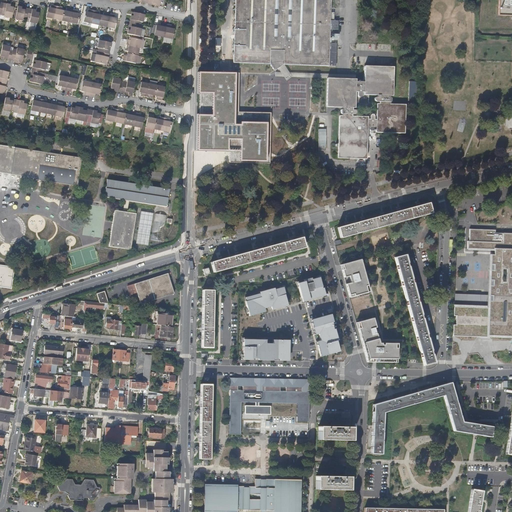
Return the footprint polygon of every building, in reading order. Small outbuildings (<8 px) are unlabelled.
[(284,63),(329,64),(329,41),(329,0),(235,0),(234,62),(278,63),(284,63)] [(511,0),(497,0),(497,16),(511,16),(511,0)] [(3,2),(3,4),(1,11),(4,12),(3,15),(11,17),(14,6),(10,5),(10,3),(3,2)] [(27,18),(27,16),(28,9),(22,8),(22,6),(18,5),(15,18),(23,19),(23,17),(27,18)] [(54,19),(57,6),(51,5),(51,8),(48,7),(46,17),(54,19)] [(62,7),(57,6),(54,19),(62,20),(64,11),(62,10),(62,7)] [(28,9),(27,16),(30,17),(30,21),(37,22),(39,11),(36,11),(36,9),(29,7),(28,9)] [(66,11),(64,11),(62,20),(69,22),(72,9),(67,8),(66,11)] [(84,20),(92,22),(94,9),(89,8),(88,11),(86,11),(84,20)] [(78,10),(72,9),(69,22),(78,24),(80,14),(77,13),(78,10)] [(94,9),(92,22),(97,23),(100,24),(101,14),(99,14),(100,10),(94,9)] [(104,15),(101,14),(100,24),(107,25),(109,12),(104,11),(104,15)] [(115,13),(109,12),(107,25),(115,27),(117,17),(114,17),(115,13)] [(144,13),(134,12),(134,15),(131,15),(130,22),(132,23),(139,24),(140,21),(143,21),(144,13)] [(152,33),(164,36),(166,23),(160,22),(160,25),(154,24),(152,33)] [(140,24),(139,24),(132,23),(131,30),(128,29),(128,33),(140,36),(141,28),(140,28),(140,24)] [(166,23),(164,36),(173,37),(174,28),(171,27),(172,24),(166,23)] [(128,39),(127,44),(140,47),(142,39),(132,37),(131,40),(128,39)] [(99,51),(100,51),(108,52),(109,46),(111,46),(112,42),(100,39),(98,47),(100,47),(99,51)] [(140,47),(127,44),(126,50),(129,51),(128,53),(138,55),(140,47)] [(0,57),(3,58),(3,60),(10,62),(10,60),(12,52),(9,52),(9,48),(1,47),(0,54),(0,57)] [(12,51),(12,52),(10,60),(17,61),(17,63),(21,64),(23,52),(16,50),(16,52),(12,51)] [(108,52),(100,51),(100,54),(97,54),(95,61),(105,63),(106,60),(108,60),(109,53),(108,52)] [(138,55),(128,53),(128,55),(125,54),(124,61),(137,63),(137,62),(141,63),(142,56),(138,55)] [(35,64),(33,63),(31,70),(33,71),(49,74),(49,71),(44,70),(46,62),(36,60),(35,64)] [(355,78),(326,78),(326,106),(330,106),(354,106),(354,109),(341,109),(341,113),(343,112),(343,116),(338,116),(337,158),(367,158),(368,129),(371,129),(371,132),(375,132),(375,128),(377,129),(377,132),(405,132),(406,104),(378,104),(378,120),(375,120),(375,114),(372,114),(372,103),(369,103),(369,116),(354,116),(354,113),(356,113),(356,109),(362,109),(362,103),(355,103),(355,90),(357,91),(357,95),(361,95),(361,91),(363,91),(363,93),(378,93),(378,96),(374,97),(374,100),(391,100),(391,97),(389,96),(389,94),(393,94),(393,66),(364,65),(364,80),(362,80),(362,79),(358,79),(358,80),(357,80),(355,80),(355,78)] [(32,78),(30,77),(29,81),(42,84),(43,77),(54,79),(55,75),(49,74),(33,71),(32,78)] [(215,73),(198,73),(198,92),(212,93),(212,116),(197,116),(196,150),(230,151),(229,162),(269,164),(269,154),(270,123),(240,123),(239,125),(233,125),(234,74),(215,73)] [(239,74),(234,74),(233,125),(239,125),(240,123),(270,123),(270,118),(270,113),(238,112),(239,74)] [(63,91),(66,78),(57,76),(55,86),(58,87),(58,90),(63,91)] [(75,80),(66,78),(63,91),(69,93),(70,90),(73,90),(75,80)] [(113,92),(120,93),(121,91),(122,84),(119,83),(119,80),(112,78),(110,89),(113,90),(113,92)] [(87,97),(89,83),(80,81),(78,91),(82,92),(81,95),(87,97)] [(127,94),(131,95),(134,83),(126,82),(126,83),(122,83),(122,84),(121,91),(127,92),(127,94)] [(98,85),(89,83),(87,97),(92,98),(93,94),(96,95),(98,85)] [(146,98),(148,85),(140,83),(138,93),(141,94),(140,97),(146,98)] [(154,96),(156,87),(148,85),(146,98),(151,99),(152,96),(154,96)] [(155,100),(162,102),(165,89),(156,87),(154,96),(156,97),(155,100)] [(9,102),(9,100),(4,99),(2,111),(9,113),(9,111),(13,112),(13,111),(15,104),(9,102)] [(39,114),(41,101),(36,100),(35,103),(32,102),(30,112),(39,114)] [(46,116),(48,105),(46,105),(47,102),(41,101),(39,114),(46,116)] [(15,102),(15,104),(13,111),(17,111),(17,115),(24,116),(26,106),(22,105),(22,103),(15,102)] [(54,117),(56,104),(51,103),(50,106),(48,105),(46,116),(54,117)] [(61,105),(56,104),(54,117),(61,119),(63,109),(61,108),(61,105)] [(68,120),(75,121),(78,109),(74,108),(74,110),(70,110),(67,109),(64,123),(67,123),(68,120)] [(86,122),(87,121),(88,113),(81,112),(82,110),(78,109),(75,121),(82,123),(83,121),(86,122)] [(114,124),(116,111),(111,110),(110,113),(106,112),(104,122),(114,124)] [(97,126),(99,115),(96,115),(96,113),(89,111),(88,113),(87,121),(90,121),(89,124),(97,125),(97,126)] [(123,126),(125,116),(122,115),(122,112),(116,111),(114,124),(123,126)] [(95,136),(98,136),(103,114),(99,113),(99,115),(97,126),(97,125),(95,136)] [(132,128),(134,115),(129,114),(129,117),(125,116),(123,126),(132,128)] [(140,116),(134,115),(132,128),(141,130),(142,120),(139,119),(140,116)] [(153,135),(154,130),(156,120),(153,120),(154,117),(148,116),(145,134),(153,135)] [(154,130),(162,132),(164,119),(158,118),(158,121),(156,120),(154,130)] [(164,119),(162,132),(169,133),(171,124),(169,123),(169,120),(164,119)] [(0,172),(37,178),(37,179),(73,185),(73,183),(78,184),(82,157),(0,144),(0,172)] [(104,197),(124,200),(129,201),(167,206),(169,189),(107,179),(104,197)] [(345,224),(346,226),(337,228),(340,238),(431,214),(428,203),(420,206),(420,204),(418,204),(417,205),(417,206),(401,211),(400,209),(399,210),(397,210),(397,212),(384,215),(384,214),(382,214),(381,215),(382,216),(365,221),(365,219),(363,219),(362,220),(362,222),(349,225),(348,224),(347,224),(345,224)] [(127,212),(123,212),(114,210),(108,246),(130,249),(136,213),(127,212)] [(148,245),(153,213),(153,212),(141,211),(136,243),(148,245)] [(155,213),(151,239),(162,241),(166,216),(166,215),(155,213)] [(488,308),(453,307),(452,335),(511,337),(511,302),(507,302),(507,297),(511,297),(511,233),(494,233),(495,230),(469,229),(468,241),(467,241),(467,250),(493,251),(493,255),(490,255),(488,296),(488,302),(488,306),(488,308)] [(219,260),(211,263),(214,273),(304,248),(303,242),(302,238),(294,240),(292,241),(291,241),(274,246),(273,246),(271,246),(258,250),(257,250),(255,251),(239,255),(237,256),(235,256),(222,260),(220,260),(219,260)] [(407,265),(407,264),(405,255),(394,258),(423,363),(424,365),(434,363),(431,354),(431,353),(431,351),(427,338),(427,336),(426,335),(422,319),(421,317),(421,315),(417,303),(417,301),(417,299),(412,283),(412,282),(411,280),(408,267),(407,265)] [(349,277),(350,283),(345,284),(348,295),(353,294),(353,296),(369,292),(364,274),(360,260),(340,265),(344,278),(349,277)] [(0,286),(11,289),(15,267),(0,264),(0,286)] [(167,274),(126,286),(129,295),(136,293),(140,304),(174,294),(167,274)] [(297,284),(302,302),(325,296),(324,292),(327,291),(326,288),(322,289),(319,278),(312,280),(312,278),(304,280),(304,282),(297,284)] [(264,309),(278,305),(279,308),(288,306),(285,295),(283,288),(275,290),(274,289),(260,293),(260,294),(245,298),(247,302),(246,302),(249,316),(265,312),(264,309)] [(201,349),(212,349),(213,291),(202,291),(202,300),(202,301),(202,303),(202,317),(202,318),(201,338),(201,340),(201,349)] [(99,294),(102,303),(103,304),(107,304),(110,304),(106,292),(99,294)] [(71,317),(72,317),(73,305),(62,304),(60,316),(71,317)] [(156,325),(160,326),(171,327),(171,315),(167,315),(167,313),(164,313),(164,314),(157,314),(156,325)] [(55,315),(42,314),(41,318),(49,319),(49,324),(48,330),(53,331),(54,322),(55,315)] [(318,342),(320,349),(318,349),(320,356),(340,351),(337,341),(342,339),(339,328),(333,329),(331,322),(332,322),(330,314),(311,320),(315,335),(318,334),(320,341),(318,342)] [(70,329),(71,320),(63,319),(62,323),(61,323),(60,328),(70,329)] [(120,331),(121,324),(121,321),(106,319),(104,327),(108,328),(108,330),(120,331)] [(397,359),(397,354),(397,343),(383,343),(383,345),(382,345),(381,345),(381,343),(378,343),(376,334),(375,334),(374,333),(373,329),(375,328),(373,319),(356,323),(358,333),(364,355),(365,359),(367,363),(375,363),(388,363),(395,363),(395,359),(397,359)] [(171,338),(171,327),(160,326),(159,336),(171,338)] [(21,331),(11,329),(10,340),(19,341),(21,331)] [(261,360),(288,361),(288,340),(273,340),(273,344),(266,344),(266,340),(243,339),(243,360),(251,360),(251,358),(261,358),(261,360)] [(9,345),(0,344),(0,359),(9,361),(11,352),(8,351),(9,345)] [(63,347),(44,345),(43,354),(62,355),(63,347)] [(88,350),(76,349),(75,361),(86,362),(88,350)] [(123,361),(124,353),(124,351),(113,350),(111,360),(123,361)] [(148,382),(149,372),(151,356),(145,355),(143,382),(148,382)] [(61,366),(62,359),(43,357),(43,365),(56,366),(61,366)] [(172,362),(165,361),(164,371),(172,371),(172,362)] [(5,370),(2,369),(1,374),(4,374),(3,377),(13,379),(15,366),(5,364),(5,370)] [(43,365),(41,364),(41,369),(39,369),(38,372),(49,374),(49,373),(52,373),(53,368),(56,368),(56,366),(43,365)] [(52,377),(52,376),(36,375),(35,383),(38,384),(37,388),(45,389),(46,382),(51,382),(52,377)] [(174,376),(169,375),(168,383),(162,383),(162,386),(159,386),(158,390),(161,390),(161,391),(167,391),(167,389),(172,390),(174,376)] [(69,384),(70,377),(65,376),(61,376),(61,381),(60,381),(60,379),(58,379),(57,386),(64,387),(64,389),(69,390),(69,388),(69,384)] [(13,384),(14,380),(3,378),(0,392),(10,394),(12,384),(13,384)] [(114,379),(109,379),(108,385),(107,392),(107,394),(106,403),(108,403),(108,407),(112,408),(112,405),(116,405),(117,391),(115,391),(115,388),(113,388),(114,379)] [(308,421),(308,418),(309,383),(308,383),(308,381),(306,381),(306,380),(298,380),(261,380),(253,379),(230,379),(229,425),(229,428),(229,434),(241,434),(241,403),(254,403),(258,403),(297,404),(297,417),(297,421),(308,421)] [(148,389),(148,382),(143,382),(143,383),(133,382),(133,381),(127,380),(127,382),(127,386),(130,386),(132,387),(144,388),(148,389)] [(391,400),(388,401),(373,405),(373,414),(372,424),(371,450),(371,456),(382,456),(383,413),(443,395),(454,431),(475,435),(490,437),(492,427),(462,422),(457,408),(450,383),(436,387),(434,388),(431,388),(416,393),(414,393),(412,394),(393,400),(391,400)] [(199,459),(209,459),(210,385),(200,385),(200,394),(200,395),(200,412),(200,432),(200,433),(200,448),(200,449),(199,451),(199,459)] [(82,389),(76,388),(70,387),(69,399),(82,400),(82,389)] [(49,391),(33,389),(33,394),(32,400),(35,400),(35,397),(49,398),(49,391)] [(50,391),(49,391),(49,398),(49,401),(53,401),(57,402),(57,401),(61,402),(62,392),(50,391)] [(155,403),(155,397),(155,395),(157,395),(157,392),(147,391),(146,405),(147,405),(147,407),(147,410),(156,411),(156,405),(155,405),(155,403)] [(97,403),(106,404),(106,403),(107,394),(105,393),(98,393),(97,403)] [(254,406),(244,406),(244,414),(269,414),(269,406),(258,406),(258,403),(254,403),(254,406)] [(12,421),(13,415),(0,413),(0,429),(6,431),(8,420),(12,421)] [(44,420),(33,420),(33,431),(43,432),(44,420)] [(67,425),(55,424),(54,441),(61,442),(61,435),(67,435),(67,425)] [(86,430),(81,430),(80,437),(95,438),(96,426),(86,425),(86,430)] [(124,443),(125,426),(119,426),(116,426),(116,428),(105,428),(104,440),(110,440),(110,442),(124,443)] [(138,427),(125,426),(124,443),(130,444),(131,435),(137,436),(138,427)] [(342,428),(319,427),(319,440),(351,441),(351,428),(342,428)] [(148,438),(149,438),(159,438),(159,429),(148,428),(148,438)] [(25,438),(22,451),(39,454),(40,448),(34,447),(35,440),(25,438)] [(149,453),(146,453),(145,468),(148,468),(148,470),(151,470),(151,471),(153,472),(154,472),(154,474),(153,478),(151,478),(150,492),(154,492),(154,496),(154,499),(152,500),(152,501),(146,501),(146,500),(144,500),(138,500),(138,505),(135,505),(126,505),(124,505),(123,508),(123,511),(167,511),(167,507),(165,507),(165,500),(168,500),(168,497),(168,492),(171,493),(171,479),(168,479),(168,471),(165,471),(165,464),(167,464),(167,457),(152,457),(152,453),(149,453)] [(36,456),(25,454),(24,457),(25,457),(23,466),(34,468),(36,456)] [(132,463),(117,463),(117,466),(115,466),(115,476),(117,476),(117,478),(115,479),(115,481),(112,481),(112,491),(114,491),(115,494),(129,494),(129,487),(129,479),(131,479),(132,471),(132,463)] [(31,473),(21,471),(20,477),(18,476),(17,481),(29,484),(31,473)] [(348,490),(349,477),(336,477),(316,477),(316,489),(348,490)] [(60,481),(56,486),(59,491),(62,491),(64,491),(66,493),(67,494),(67,495),(68,499),(82,500),(83,498),(88,498),(89,500),(93,500),(100,490),(99,487),(96,487),(92,479),(83,479),(81,483),(80,484),(74,484),(71,479),(65,478),(64,481),(60,481)] [(265,511),(299,511),(301,480),(255,480),(255,487),(249,487),(249,488),(244,488),(244,487),(210,486),(204,486),(204,511),(224,511),(237,511),(238,510),(260,511),(265,511)] [(467,511),(478,511),(480,502),(480,501),(480,499),(482,491),(471,489),(467,511)]
